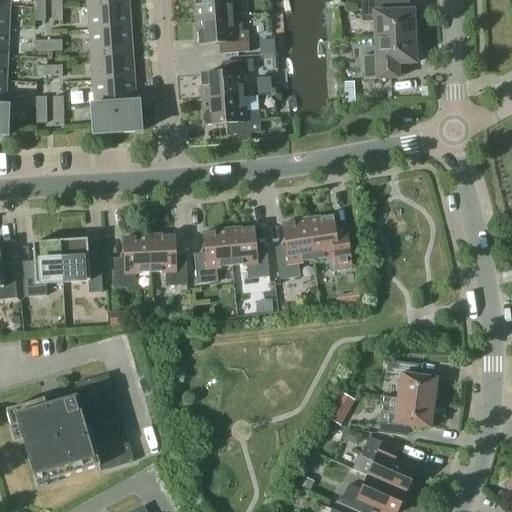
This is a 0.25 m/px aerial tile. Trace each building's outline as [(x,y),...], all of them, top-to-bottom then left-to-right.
[(194,0),(196,19),(232,17),(230,0),(194,0)] [(374,39),(414,37),(413,10),(391,11),(390,0),(368,0),(360,0),(361,22),(373,21),(374,39)] [(87,5),(88,30),(130,27),(128,2),(87,5)] [(9,6),(0,5),(0,31),(8,31),(9,6)] [(44,8),(34,7),(34,21),(44,21),(44,8)] [(62,21),(61,7),(51,8),(51,21),(62,21)] [(232,17),(196,19),(198,44),(223,43),(224,54),(249,52),(247,28),(233,30),(232,17)] [(130,27),(88,30),(90,55),(131,52),(130,27)] [(414,37),(374,39),(374,56),(362,56),(363,80),(393,79),(393,65),(415,64),(414,37)] [(35,52),(48,52),(48,41),(35,41),(35,52)] [(61,41),(48,41),(48,52),(61,52),(61,41)] [(133,78),(131,52),(90,55),(92,80),(133,78)] [(200,75),(202,100),(243,97),(241,72),(253,71),(252,60),(227,62),(228,73),(200,75)] [(35,67),(35,77),(48,77),(48,66),(35,67)] [(61,66),(48,66),(48,77),(61,77),(61,66)] [(269,77),(256,78),(257,94),(270,93),(269,77)] [(135,103),(133,78),(92,80),(94,106),(135,103)] [(344,103),(354,103),(353,83),(343,83),(344,103)] [(46,97),(35,98),(36,108),(46,108),(46,97)] [(52,97),(52,108),(63,108),(63,97),(52,97)] [(243,97),(202,100),(204,125),(232,123),(233,135),(260,133),(258,111),(244,112),(243,97)] [(138,103),(135,103),(94,106),(91,106),(93,135),(140,132),(138,103)] [(272,139),(285,138),(284,129),(272,131),(272,139)] [(331,216),(306,220),(313,260),(328,258),(330,272),(351,269),(344,225),(333,227),(331,216)] [(313,260),(306,220),(282,224),(286,251),(275,253),(279,280),(299,277),(297,263),(313,260)] [(252,228),(227,230),(231,266),(246,264),(248,279),(269,277),(266,252),(255,253),(252,228)] [(231,266),(227,230),(202,233),(205,258),(194,259),(196,284),(217,282),(216,268),(231,266)] [(173,236),(148,237),(149,272),(165,272),(165,286),(186,285),(185,260),(174,261),(173,236)] [(134,273),(149,272),(148,237),(123,238),(124,263),(113,263),(114,288),(135,287),(134,273)] [(59,241),(62,283),(87,281),(88,293),(102,292),(100,263),(88,263),(86,239),(59,241)] [(45,284),(62,283),(59,241),(32,243),(33,267),(21,267),(23,297),(46,296),(45,284)] [(1,270),(0,263),(0,300),(16,298),(13,268),(1,270)] [(360,302),(358,289),(351,290),(352,303),(360,302)] [(261,315),(259,299),(251,299),(252,316),(261,315)] [(126,326),(125,312),(109,313),(110,327),(126,326)] [(397,399),(432,404),(436,379),(411,375),(412,364),(387,361),(386,372),(400,374),(397,399)] [(133,462),(107,374),(74,384),(78,398),(46,407),(43,399),(5,411),(10,428),(19,426),(33,476),(42,473),(45,482),(99,466),(100,471),(133,462)] [(432,404),(397,399),(382,397),(378,433),(402,436),(404,425),(429,428),(432,404)] [(333,408),(327,419),(340,426),(346,415),(333,408)] [(351,470),(404,493),(414,470),(394,461),(398,450),(368,437),(360,456),(358,455),(351,470)] [(395,511),(404,493),(351,470),(367,477),(360,491),(347,485),(339,504),(357,511),(365,511),(368,505),(385,511),(395,511)] [(314,482),(302,476),(298,485),(310,491),(314,482)]
